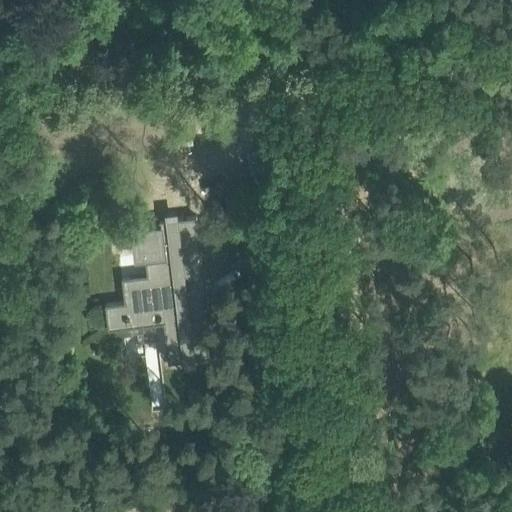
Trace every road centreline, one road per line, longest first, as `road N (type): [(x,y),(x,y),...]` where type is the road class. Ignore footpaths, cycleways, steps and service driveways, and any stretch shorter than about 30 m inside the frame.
road 1 (unclassified): [(340,511),(287,65)]
road 2 (tertiary): [(287,65),(0,91)]
road 3 (tertiary): [(287,65),(511,46)]
